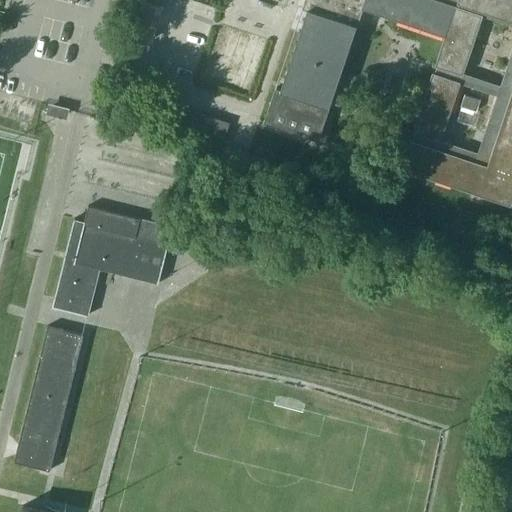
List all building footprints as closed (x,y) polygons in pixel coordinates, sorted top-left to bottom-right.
[(363,9),(446,36),(403,167),(511,202),(511,0),(306,0),(265,122),(320,140),(363,9)] [(0,97),(20,102),(26,78),(4,72),(0,89),(0,97)] [(166,102),(159,125),(170,129),(177,106),(166,102)] [(47,113),(67,119),(70,108),(49,103),(47,113)] [(197,137),(204,114),(192,111),(185,134),(197,137)] [(215,117),(204,114),(197,137),(208,141),(215,117)] [(158,281),(171,225),(88,205),(84,221),(74,218),(53,304),(89,313),(100,266),(158,281)] [(177,227),(171,251),(183,254),(183,253),(189,230),(185,229),(177,227)] [(16,460),(52,468),(84,332),(48,324),(16,460)]
